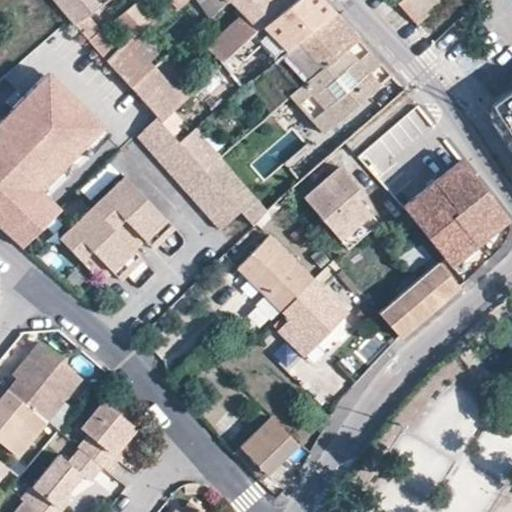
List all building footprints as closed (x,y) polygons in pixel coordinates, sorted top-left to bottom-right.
[(100,6),(94,0),(55,0),(71,18),(76,25),(100,6)] [(131,36),(153,16),(137,0),(136,0),(116,18),(131,36)] [(154,66),(211,15),(200,0),(185,0),(177,9),(169,0),(153,16),(131,36),(129,38),(154,66)] [(177,9),(185,0),(226,0),(227,1),(228,0),(169,0),(177,9)] [(226,1),(227,1),(226,0),(200,0),(211,15),(226,1)] [(255,33),(292,0),(230,0),(238,8),(234,11),(239,16),(207,47),(222,63),(255,33)] [(299,41),(333,11),(322,0),(292,0),(255,33),(263,43),(260,46),(274,62),(299,41)] [(425,15),(444,0),(399,0),(397,2),(415,23),(425,15)] [(511,0),(478,0),(474,3),(509,54),(511,51),(511,0)] [(322,67),(357,36),(333,11),(299,41),(322,67)] [(94,46),(106,60),(116,50),(99,31),(88,40),(94,46)] [(373,53),(357,36),(322,67),(280,104),(285,109),(295,101),(324,133),(392,75),(389,71),(373,53)] [(116,50),(106,60),(131,87),(154,66),(129,38),(116,50)] [(175,88),(154,66),(131,87),(157,116),(161,121),(191,92),(181,82),(175,88)] [(0,226),(21,247),(62,207),(44,190),(103,131),(49,78),(0,126),(0,226)] [(511,86),(495,98),(505,113),(498,117),(511,138),(511,86)] [(374,175),(427,129),(413,113),(360,158),(374,175)] [(182,144),(179,140),(161,121),(157,116),(137,135),(193,198),(212,221),(218,227),(238,208),(205,170),(194,156),(182,144)] [(249,162),(279,198),(324,159),(317,152),(308,160),(284,132),(249,162)] [(188,133),(179,140),(182,144),(194,156),(205,170),(213,162),(188,133)] [(213,162),(205,170),(238,208),(253,223),(266,211),(220,157),(213,162)] [(434,181),(481,240),(508,218),(461,159),(434,181)] [(302,199),(339,240),(369,213),(356,198),(361,193),(338,167),(302,199)] [(450,265),(481,240),(434,181),(403,206),(450,265)] [(139,191),(107,223),(76,254),(103,282),(113,272),(118,266),(123,272),(140,255),(134,250),(144,240),(150,234),(155,240),(171,224),(139,191)] [(377,222),(369,213),(339,240),(348,249),(377,222)] [(240,217),(226,230),(235,240),(250,227),(240,217)] [(175,228),(171,224),(155,240),(150,234),(144,240),(153,249),(175,228)] [(282,311),(313,279),(269,236),(238,267),(282,311)] [(143,259),(140,255),(123,272),(118,266),(113,272),(121,281),(143,259)] [(379,312),(399,335),(457,285),(436,261),(379,312)] [(346,312),(313,279),(282,311),(289,317),(277,329),(304,355),(346,312)] [(22,371),(15,379),(5,390),(41,420),(76,378),(35,345),(21,361),(22,368),(22,371)] [(167,378),(177,390),(209,357),(198,347),(167,378)] [(10,374),(15,379),(22,371),(22,368),(21,361),(10,374)] [(41,420),(5,390),(0,396),(0,444),(13,455),(41,420)] [(105,450),(127,423),(128,422),(120,415),(109,406),(100,399),(77,428),(83,434),(73,445),(98,464),(105,470),(112,460),(115,457),(110,454),(105,450)] [(272,458),(277,463),(297,443),(270,417),(240,446),(262,468),(272,458)] [(128,424),(127,423),(105,450),(110,454),(132,428),(128,424)] [(98,464),(73,445),(63,457),(57,452),(29,487),(53,506),(54,505),(66,490),(81,472),(88,478),(98,464)] [(261,479),(277,463),(272,458),(262,468),(240,446),(234,452),(261,479)] [(61,511),(60,511),(59,511),(53,506),(29,487),(19,499),(23,502),(14,511),(61,511)] [(73,496),(66,490),(54,505),(53,506),(59,511),(60,511),(73,496)] [(190,501),(179,511),(188,511),(195,505),(195,504),(190,501)]
